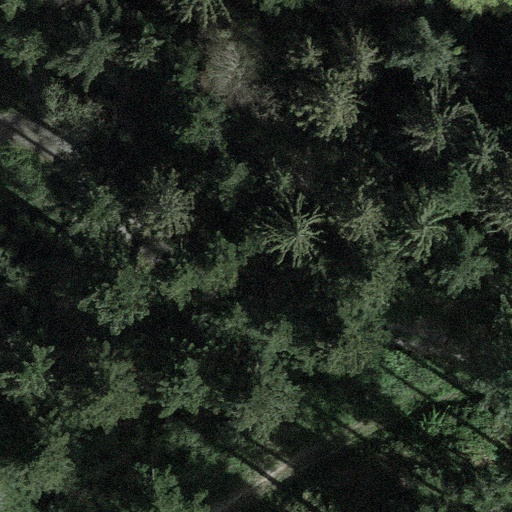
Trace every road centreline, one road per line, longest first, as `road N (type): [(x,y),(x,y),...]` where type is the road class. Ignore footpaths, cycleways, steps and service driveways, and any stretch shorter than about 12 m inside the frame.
road 1 (track): [(0,137),(38,140),(168,259),(289,312),(511,379)]
road 2 (track): [(510,378),(399,406),(238,511)]
